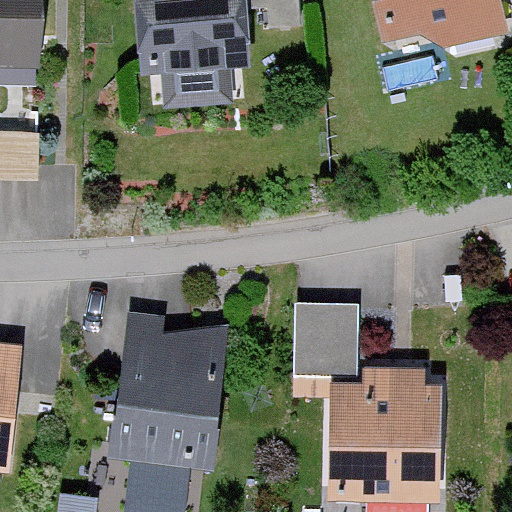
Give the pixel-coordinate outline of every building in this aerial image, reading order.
[(0,0),(0,63),(17,63),(15,0),(0,0)] [(280,28),(278,0),(112,0),(114,56),(140,56),(140,71),(223,68),(222,30),(280,28)] [(352,0),(363,46),(403,37),(426,49),(483,36),(475,0),(352,0)] [(0,175),(11,175),(11,134),(0,133),(0,175)] [(511,273),(507,274),(511,290),(511,358),(500,372),(510,411),(511,411),(511,273)] [(341,376),(342,311),(284,309),(283,375),(341,376)] [(196,459),(207,337),(106,327),(95,450),(196,459)] [(408,384),(408,370),(347,369),(347,383),(311,383),(309,494),(364,495),(363,511),(419,511),(422,384),(408,384)]
